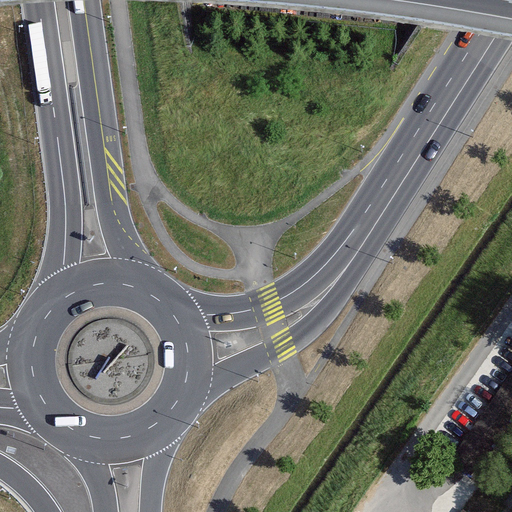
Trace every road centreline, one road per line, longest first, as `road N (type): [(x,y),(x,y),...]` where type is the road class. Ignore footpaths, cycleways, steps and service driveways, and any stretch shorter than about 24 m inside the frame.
road 1 (primary): [(343,272),(511,8)]
road 2 (secondary): [(37,0),(64,196),(54,306)]
road 3 (secondary): [(136,287),(114,218),(83,0)]
road 4 (unknown): [(511,329),(354,500)]
road 5 (primary): [(178,399),(301,332),(343,272)]
road 6 (primary): [(343,272),(242,311),(164,304)]
